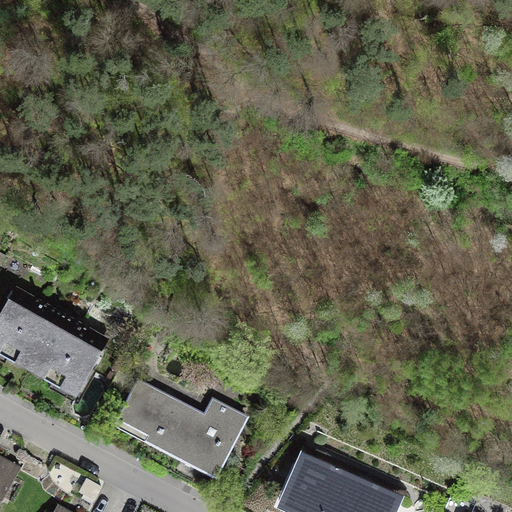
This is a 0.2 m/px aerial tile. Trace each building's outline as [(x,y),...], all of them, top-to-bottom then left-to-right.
[(0,316),(0,346),(32,365),(60,315),(15,290),(0,316)] [(60,315),(32,365),(78,391),(107,341),(60,315)] [(216,472),(245,418),(214,402),(205,418),(141,384),(111,442),(140,458),(150,438),(216,472)] [(284,506),(297,511),(388,511),(399,490),(308,451),(284,506)] [(5,460),(0,456),(0,504),(17,476),(1,467),(5,460)]
